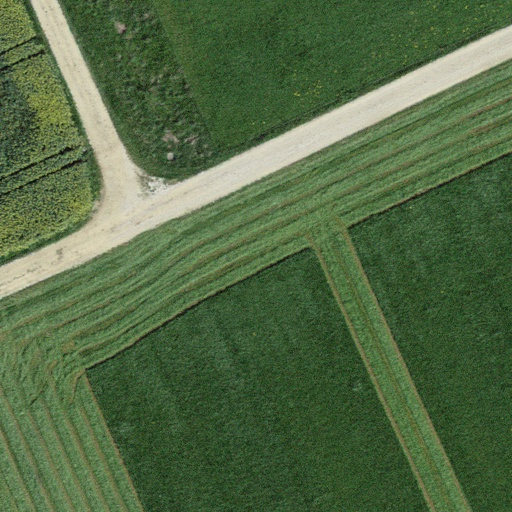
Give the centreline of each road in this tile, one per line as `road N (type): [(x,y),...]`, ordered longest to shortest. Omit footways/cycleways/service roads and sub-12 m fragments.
road 1 (residential): [(511,40),(134,217)]
road 2 (track): [(0,281),(134,217),(40,0)]
